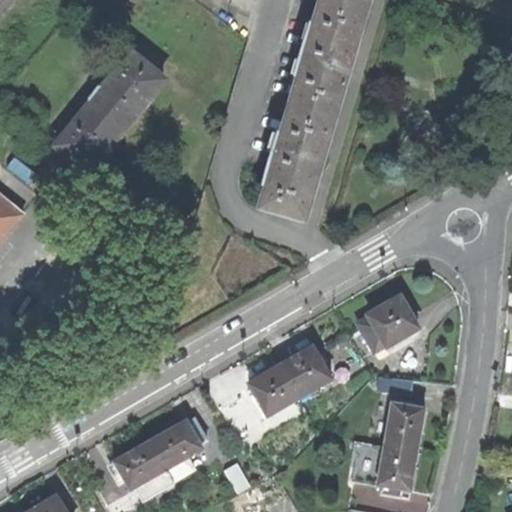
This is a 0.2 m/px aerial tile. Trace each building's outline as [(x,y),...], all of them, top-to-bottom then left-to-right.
[(349,68),(351,60),(349,59),(363,12),(321,0),(289,108),(331,120),(344,76),(346,77),(349,68)] [(321,0),(363,12),(366,0),(321,0)] [(58,148),(88,174),(161,83),(131,56),(112,78),(109,76),(92,97),(79,113),(82,116),(58,148)] [(258,210),(301,223),(312,184),(314,184),(317,176),(319,168),(317,167),(331,120),(289,108),(258,210)] [(0,243),(21,218),(0,200),(0,243)] [(385,349),(417,331),(410,319),(416,316),(404,295),(399,298),(398,297),(375,311),(367,316),(367,318),(356,324),(373,353),(383,347),(385,349)] [(279,367),(298,399),(330,380),(311,348),(303,353),(279,367)] [(267,416),(298,399),(279,367),(256,380),(248,384),(267,416)] [(409,396),(410,381),(378,377),(376,392),(409,396)] [(391,406),(384,445),(414,451),(419,423),(421,410),(391,406)] [(177,426),(149,442),(174,485),(175,487),(197,474),(189,459),(203,451),(200,445),(207,441),(196,423),(189,427),(185,422),(177,426)] [(137,489),(144,502),(174,485),(149,442),(126,456),(115,462),(118,468),(111,472),(119,484),(125,481),(131,492),(137,489)] [(384,445),(377,485),(408,491),(410,480),(414,451),(384,445)] [(238,493),(249,487),(236,464),(226,470),(238,493)] [(43,507),(34,511),(63,511),(56,500),(43,507)]
